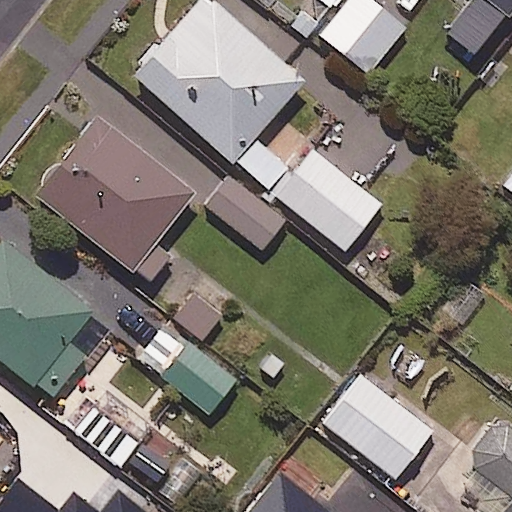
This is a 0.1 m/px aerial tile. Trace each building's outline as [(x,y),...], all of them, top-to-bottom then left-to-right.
[(299,75),(213,0),(191,0),(130,69),(263,186),(283,162),(249,132),(299,75)] [(403,24),(373,0),(341,0),(317,31),(365,70),(403,24)] [(510,0),(464,0),(444,26),(472,49),(510,0)] [(189,188),(93,110),(31,187),(144,279),(167,252),(149,238),(189,188)] [(378,200),(308,144),(271,190),(341,246),(378,200)] [(282,218),(224,173),(202,201),(260,246),(282,218)] [(109,319),(0,233),(0,356),(49,395),(109,319)] [(221,311),(189,287),(169,313),(201,337),(221,311)] [(232,375),(161,320),(136,354),(207,408),(232,375)] [(154,413),(96,369),(58,418),(138,479),(152,461),(131,445),(154,413)] [(428,427),(358,372),(321,420),(392,474),(428,427)] [(511,511),(511,428),(499,418),(467,459),(508,492),(491,511),(511,511)] [(165,511),(110,468),(76,511),(165,511)] [(281,511),(253,489),(235,511),(281,511)]
